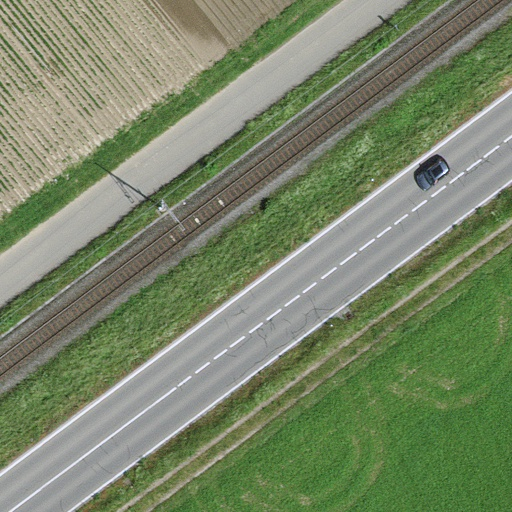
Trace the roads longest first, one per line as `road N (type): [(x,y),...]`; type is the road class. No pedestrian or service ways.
road 1 (primary): [(13,511),(511,139)]
road 2 (track): [(511,233),(133,511)]
road 3 (unclassified): [(0,274),(367,0)]
